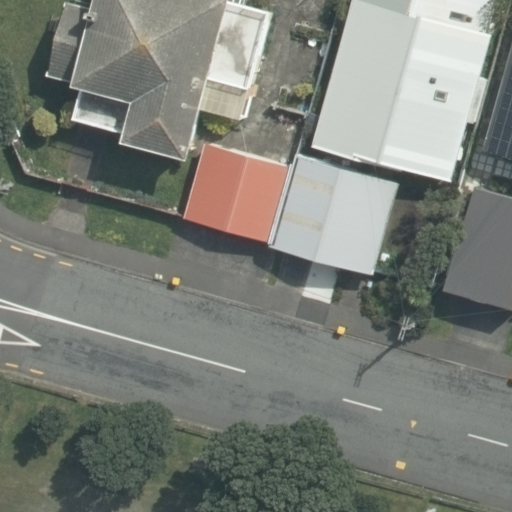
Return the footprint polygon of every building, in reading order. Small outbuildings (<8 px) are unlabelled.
[(132,134),(196,151),(209,105),(246,116),(276,5),(259,0),(98,0),(98,1),(93,0),(67,0),(49,68),(86,78),(77,111),(134,127),(132,134)] [(354,0),(318,142),(457,178),(503,0),(354,0)] [(511,66),(490,147),(511,153),(511,66)] [(279,135),(300,141),(307,117),(285,111),(279,135)] [(186,206),(270,229),(290,156),(206,133),(186,206)] [(274,241),(375,268),(401,171),(301,144),(274,241)] [(451,290),(511,305),(511,194),(479,185),(451,290)]
